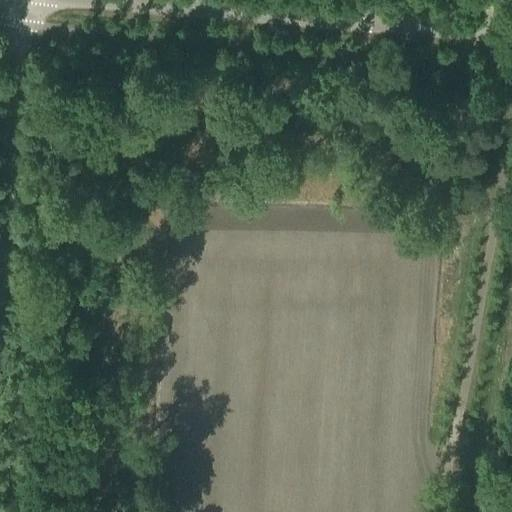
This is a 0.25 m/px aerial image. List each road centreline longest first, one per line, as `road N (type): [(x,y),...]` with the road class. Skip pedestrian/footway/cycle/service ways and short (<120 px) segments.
road 1 (unclassified): [(58,0),(498,35)]
road 2 (unclassified): [(0,265),(26,0)]
